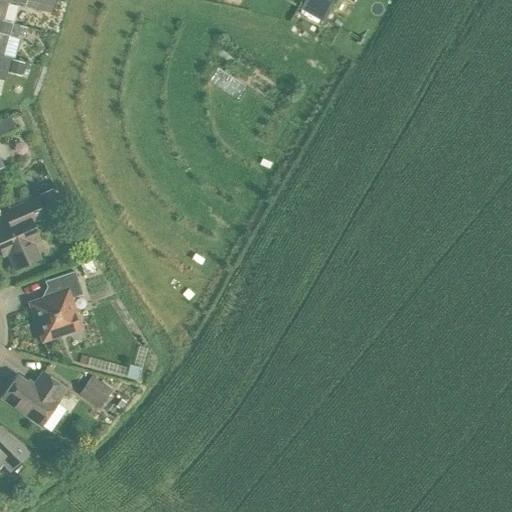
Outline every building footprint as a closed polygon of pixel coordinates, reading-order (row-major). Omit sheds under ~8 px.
[(51,0),(0,0),(0,21),(10,25),(11,23),(16,3),(24,5),(23,7),(49,14),(53,0),(51,0)] [(337,0),(306,0),(301,9),(325,22),(337,0)] [(250,43),(295,62),(311,24),(266,5),(250,43)] [(19,25),(11,23),(10,25),(0,21),(0,57),(1,58),(2,56),(7,36),(15,38),(19,25)] [(11,58),(2,56),(1,58),(0,57),(0,80),(2,81),(4,82),(11,58)] [(46,210),(59,205),(52,188),(39,194),(46,210)] [(40,210),(35,199),(3,213),(8,224),(0,228),(0,250),(2,255),(7,253),(14,269),(34,260),(34,259),(33,260),(26,245),(38,239),(27,216),(40,210)] [(42,342),(81,328),(71,299),(82,295),(73,272),(44,282),(49,296),(29,304),(42,342)] [(66,390),(42,373),(32,387),(17,377),(2,398),(42,426),(66,390)] [(98,409),(112,390),(91,375),(78,395),(98,409)] [(27,452),(1,428),(0,428),(0,462),(9,471),(27,452)]
